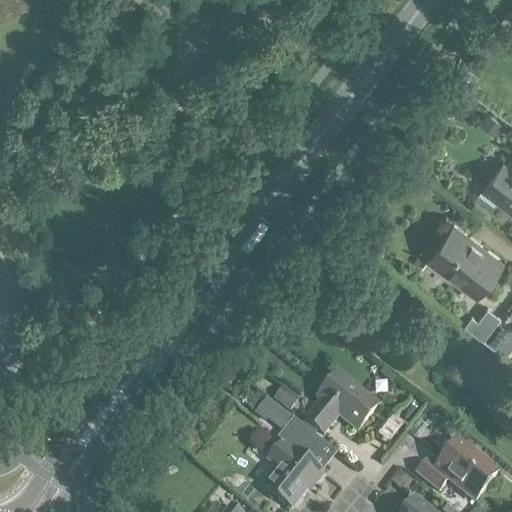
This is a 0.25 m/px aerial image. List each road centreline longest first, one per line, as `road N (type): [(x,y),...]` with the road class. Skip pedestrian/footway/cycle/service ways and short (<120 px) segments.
road 1 (primary): [(139,370),(431,0)]
road 2 (unclassified): [(0,164),(227,94),(271,64),(323,0)]
road 3 (primary): [(139,370),(44,473),(20,511)]
road 4 (primary): [(58,511),(139,370)]
